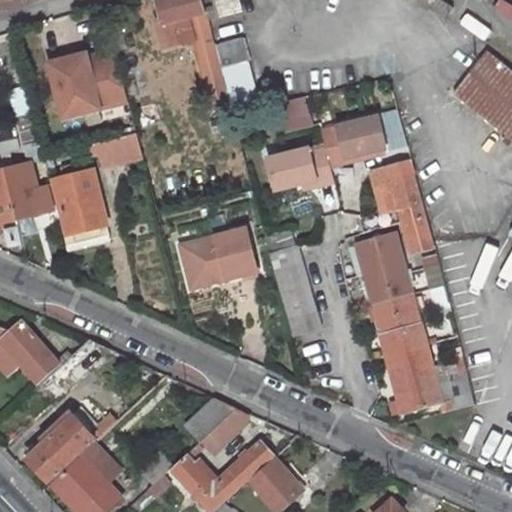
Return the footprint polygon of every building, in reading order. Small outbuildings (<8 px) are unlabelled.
[(164,18),(157,20),(164,49),(199,40),(217,110),(234,106),(211,20),(205,0),(165,0),(159,2),(164,18)] [(205,0),(211,20),(222,17),(217,0),(205,0)] [(245,11),(241,0),(217,0),(222,17),(245,11)] [(253,68),(247,43),(221,49),(227,74),(253,68)] [(91,66),(118,59),(116,50),(89,58),(91,66)] [(511,71),(485,51),(453,94),(511,138),(511,71)] [(51,64),(65,119),(129,101),(118,59),(91,66),(89,58),(88,54),(51,64)] [(22,118),(27,142),(32,141),(36,159),(46,156),(35,114),(22,118)] [(380,116),(324,130),(328,146),(333,166),(350,161),(349,158),(389,147),(380,116)] [(91,145),(97,170),(145,160),(139,134),(91,145)] [(307,184),(321,181),(323,187),(338,183),(333,166),(328,146),(271,160),(279,191),(307,184)] [(405,218),(414,251),(434,246),(411,162),(369,174),(374,191),(396,185),(401,204),(405,218)] [(37,190),(31,165),(5,172),(17,221),(58,210),(52,187),(37,190)] [(5,172),(0,173),(0,225),(17,221),(5,172)] [(112,225),(98,173),(59,184),(73,236),(112,225)] [(308,190),(323,187),(321,181),(307,184),(308,190)] [(379,210),(390,207),(401,204),(396,185),(374,191),(379,210)] [(401,204),(390,207),(394,221),(405,218),(401,204)] [(250,232),(183,250),(192,286),(227,276),(228,281),(261,272),(250,232)] [(301,250),(296,232),(268,240),(273,260),(279,258),(298,336),(325,328),(303,250),(301,250)] [(444,404),(399,238),(359,249),(404,414),(444,404)] [(437,259),(423,262),(436,315),(451,312),(437,259)] [(192,286),(194,290),(228,281),(227,276),(192,286)] [(60,363),(21,322),(9,334),(1,330),(0,330),(0,344),(3,342),(42,381),(46,377),(60,363)] [(96,355),(119,367),(129,357),(85,337),(60,363),(46,377),(60,391),(96,355)] [(469,378),(450,384),(457,411),(476,405),(469,378)] [(223,400),(195,427),(209,443),(245,410),(223,400)] [(221,458),(255,427),(259,416),(245,410),(209,443),(208,444),(221,458)] [(86,456),(100,444),(77,418),(32,461),(54,486),(55,485),(86,456)] [(279,462),(266,448),(220,487),(193,458),(180,470),(218,511),(223,511),(230,506),(254,485),(279,462)] [(180,470),(164,453),(139,476),(155,494),(173,477),(180,470)] [(80,511),(111,511),(125,500),(86,456),(55,485),(80,511)] [(280,511),(288,511),(309,494),(279,462),(254,485),(280,511)] [(162,497),(178,483),(173,477),(155,494),(137,511),(151,511),(165,500),(162,497)]
